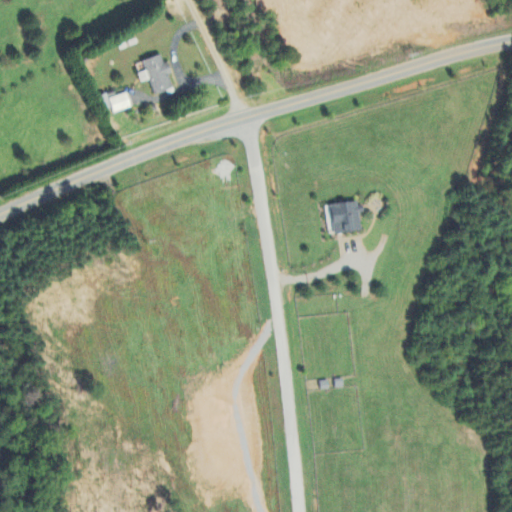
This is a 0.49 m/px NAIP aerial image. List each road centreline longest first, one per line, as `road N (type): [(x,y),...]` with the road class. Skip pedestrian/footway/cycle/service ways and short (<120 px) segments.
road 1 (tertiary): [(0,212),(245,118),(511,44)]
road 2 (residential): [(302,511),(283,335),(245,118)]
road 3 (residential): [(245,118),(191,0)]
